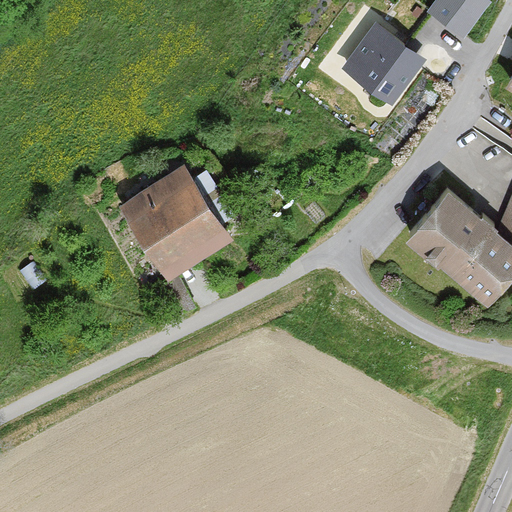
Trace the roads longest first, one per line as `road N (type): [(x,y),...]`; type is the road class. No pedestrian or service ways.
road 1 (residential): [(339,244),(439,131),(511,4)]
road 2 (track): [(339,244),(360,284),(418,325),(511,356)]
